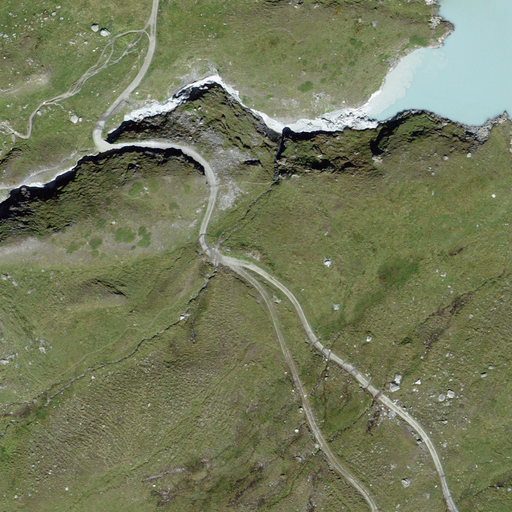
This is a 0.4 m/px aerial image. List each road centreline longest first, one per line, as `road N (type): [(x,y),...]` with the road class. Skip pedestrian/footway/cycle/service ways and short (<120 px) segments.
road 1 (track): [(154,10),(148,59),(102,120),(98,140),(107,147),(174,147),(196,157),(214,188),(201,236),(222,258)]
road 2 (track): [(222,258),(255,268),(287,291),(315,342),(417,428),(454,511)]
road 3 (track): [(375,511),(314,434),(265,294),(222,258)]
